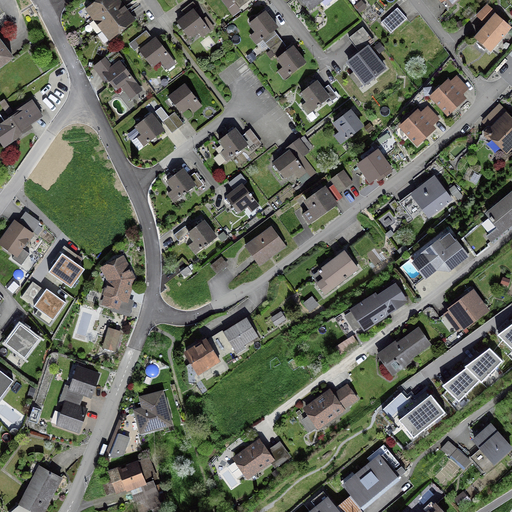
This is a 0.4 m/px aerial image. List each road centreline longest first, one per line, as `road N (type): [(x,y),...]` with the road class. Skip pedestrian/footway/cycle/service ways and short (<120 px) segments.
road 1 (residential): [(488,95),(437,146),(262,281),(185,318),(149,308)]
road 2 (residential): [(149,308),(66,511)]
road 3 (residential): [(130,184),(253,95)]
road 4 (residential): [(89,100),(54,127),(0,202)]
road 5 (residential): [(130,184),(154,253),(149,308)]
